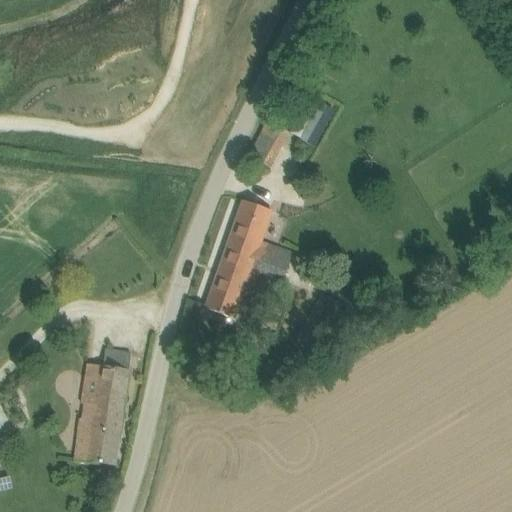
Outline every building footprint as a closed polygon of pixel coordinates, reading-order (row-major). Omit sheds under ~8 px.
[(314,101),(296,136),(315,145),(333,110),(314,101)] [(260,274),(283,282),(294,252),(263,241),(273,212),(244,202),(206,309),(235,319),(245,293),(252,295),(260,274)] [(317,360),(346,307),(323,294),(294,348),(317,360)] [(84,404),(82,420),(79,419),(73,460),(117,467),(126,400),(131,370),(87,363),(81,404),(84,404)] [(217,387),(220,373),(210,370),(207,384),(217,387)]
